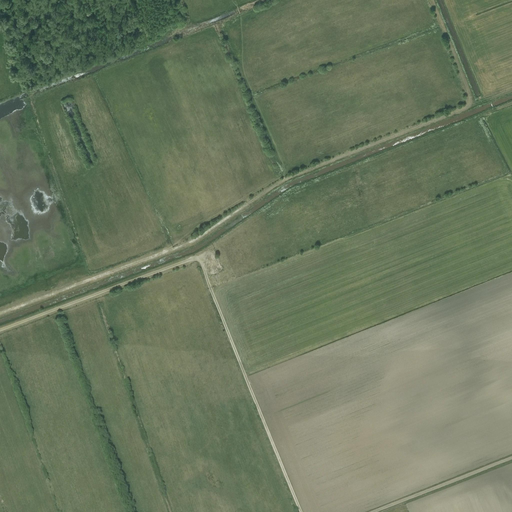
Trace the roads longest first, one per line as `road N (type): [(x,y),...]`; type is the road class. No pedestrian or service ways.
road 1 (track): [(0,312),(190,240),(284,180),(251,96),(238,6)]
road 2 (track): [(0,330),(199,257),(301,511)]
road 3 (track): [(284,180),(511,89)]
road 4 (track): [(373,511),(511,458)]
